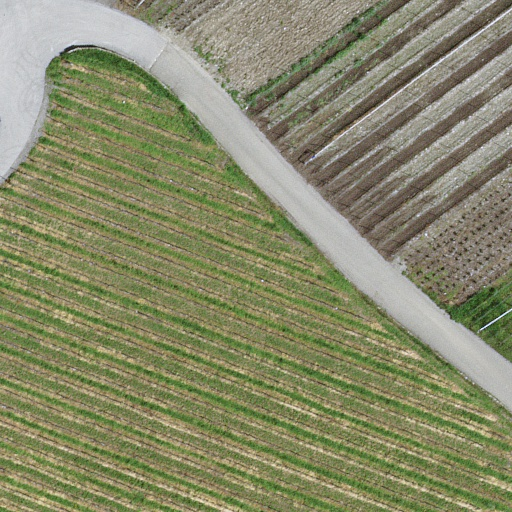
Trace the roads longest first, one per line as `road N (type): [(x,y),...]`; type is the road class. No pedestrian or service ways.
road 1 (unclassified): [(27,35),(114,31),(205,91),(331,242),(511,406)]
road 2 (residential): [(0,156),(21,108),(27,35)]
